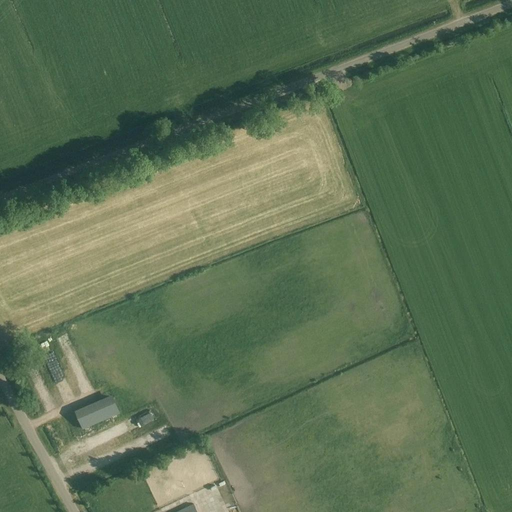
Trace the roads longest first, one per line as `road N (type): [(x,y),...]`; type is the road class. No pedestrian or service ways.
road 1 (unclassified): [(0,199),(511,3)]
road 2 (tertiary): [(74,511),(0,376)]
